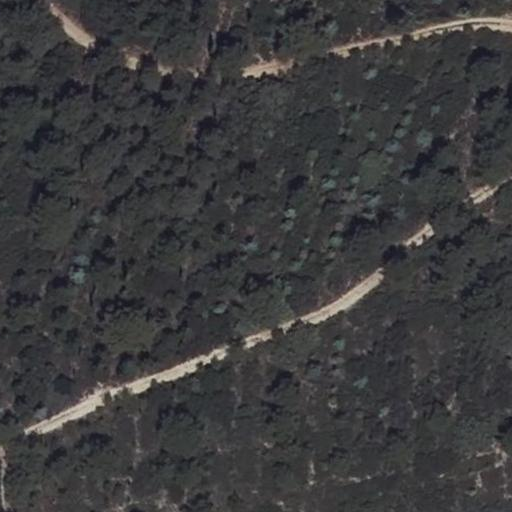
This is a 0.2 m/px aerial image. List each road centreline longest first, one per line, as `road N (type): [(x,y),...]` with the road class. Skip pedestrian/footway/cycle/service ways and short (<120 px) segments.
road 1 (track): [(511,184),(362,299),(312,327),(85,407),(0,455)]
road 2 (track): [(36,0),(119,61),(172,75),(241,77),(456,29),(511,25)]
